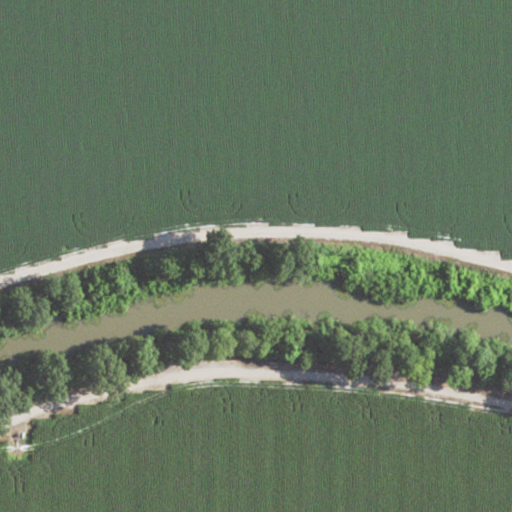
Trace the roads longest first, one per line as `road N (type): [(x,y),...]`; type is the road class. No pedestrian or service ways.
road 1 (track): [(511,265),(349,231),(214,231),(0,281)]
road 2 (track): [(511,407),(431,392),(195,376),(0,423)]
